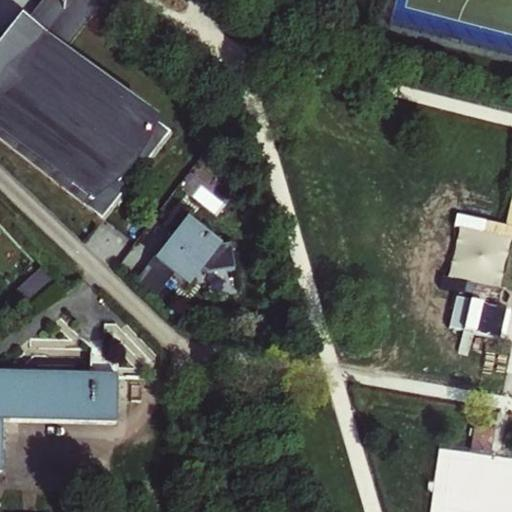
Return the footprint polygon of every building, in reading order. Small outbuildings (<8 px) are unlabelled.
[(45,37),(65,53),(95,15),(76,0),(50,0),(48,3),(41,11),(56,25),(45,37)] [(41,11),(32,24),(45,37),(56,25),(41,11)] [(65,53),(45,37),(32,24),(15,45),(0,64),(0,140),(106,224),(170,139),(65,53)] [(0,41),(0,64),(15,45),(3,38),(0,41)] [(190,224),(160,264),(176,277),(191,290),(221,250),(214,245),(224,232),(225,226),(205,210),(199,212),(190,224)] [(160,264),(190,224),(186,222),(149,271),(136,288),(154,305),(176,277),(160,264)] [(242,241),(225,226),(224,232),(214,245),(221,250),(220,251),(229,258),(239,256),(243,251),(242,241)] [(0,469),(2,469),(4,419),(119,421),(119,376),(51,375),(0,373),(0,469)] [(477,427),(473,454),(491,457),(495,430),(477,427)]
